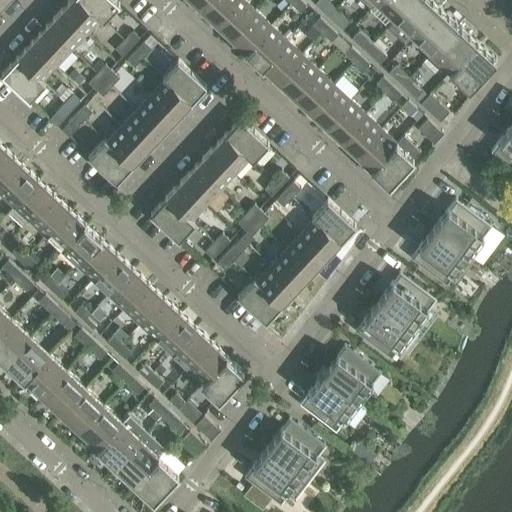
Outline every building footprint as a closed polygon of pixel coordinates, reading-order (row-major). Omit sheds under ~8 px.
[(62,8),(61,9),(86,33),(100,18),(101,17),(83,0),(70,0),(70,1),(69,0),(68,2),(62,9),(62,8)] [(83,0),(101,17),(100,18),(103,20),(118,5),(120,3),(118,2),(115,0),(83,0)] [(213,20),(214,21),(233,0),(204,0),(198,6),(199,7),(200,6),(206,12),(205,13),(207,14),(208,13),(214,19),(213,20)] [(229,35),(230,36),(255,9),(246,0),(233,0),(214,21),(215,22),(216,21),(222,27),(221,28),(223,29),(223,28),(230,34),(229,35)] [(303,0),(293,0),(291,2),(300,11),(307,4),(303,0)] [(316,0),(315,2),(329,15),(336,7),(328,0),(316,0)] [(387,25),(388,26),(411,0),(377,0),(371,7),(389,23),(387,25)] [(406,43),(413,35),(441,6),(434,0),(411,0),(388,26),(406,43)] [(413,35),(432,52),(459,24),(457,22),(457,21),(441,6),(413,35)] [(336,7),(329,15),(343,29),(350,20),(336,7)] [(47,24),(46,25),(72,48),(86,33),(61,9),(60,9),(61,10),(55,16),(54,16),(53,17),(53,18),(48,24),(47,24)] [(245,50),(246,50),(271,23),(255,9),(230,36),(231,36),(238,42),(237,42),(238,44),(239,43),(246,49),(245,50)] [(313,23),(322,32),(329,24),(320,16),(313,23)] [(261,64),(261,65),(287,38),(271,23),(246,50),(246,51),(247,50),(253,56),(253,57),(255,58),(261,64)] [(329,24),(322,32),(332,40),(338,33),(329,24)] [(449,70),(478,40),(462,25),(461,26),(459,24),(432,52),(450,69),(449,70)] [(32,40),(31,40),(57,64),(72,48),(46,25),(45,25),(46,26),(40,32),(39,32),(38,33),(39,34),(33,40),(32,40)] [(132,29),(124,38),(131,45),(140,36),(132,29)] [(351,37),(365,50),(373,42),(359,29),(351,37)] [(131,45),(124,38),(115,48),(123,54),(131,45)] [(276,79),(277,80),(302,53),(287,38),(261,65),(262,66),(263,65),(269,71),(269,72),(270,73),(271,73),(277,78),(276,79)] [(17,55),(17,56),(42,80),(43,80),(57,64),(31,40),(31,41),(31,42),(25,48),(25,47),(23,49),(24,50),(18,56),(17,55)] [(144,40),(136,49),(143,56),(152,47),(144,40)] [(478,40),(449,70),(451,71),(458,77),(457,77),(459,79),(459,78),(465,84),(465,85),(466,86),(467,85),(468,87),(469,89),(497,59),(496,57),(495,58),(493,56),(494,55),(478,40)] [(373,42),(365,50),(379,63),(387,55),(373,42)] [(345,53),(354,61),(361,54),(352,45),(345,53)] [(143,56),(136,49),(127,59),(134,66),(143,56)] [(292,94),(293,95),(318,68),(302,53),(277,80),(278,81),(279,80),(285,86),(284,87),(286,88),(287,87),(293,93),(292,94)] [(361,54),(354,61),(363,70),(370,63),(361,54)] [(42,80),(17,56),(16,57),(17,58),(11,64),(10,63),(9,65),(3,72),(2,73),(3,75),(3,74),(15,86),(16,87),(17,87),(28,98),(30,100),(31,98),(46,82),(43,80),(42,80)] [(163,75),(166,78),(192,101),(192,100),(197,94),(198,94),(200,93),(199,92),(205,86),(207,84),(205,83),(193,72),(192,70),(191,71),(180,60),(180,59),(178,58),(177,59),(177,60),(163,75)] [(105,63),(97,72),(104,79),(112,69),(105,63)] [(388,71),(402,84),(410,76),(396,63),(388,71)] [(73,68),(67,74),(77,82),(82,77),(73,68)] [(308,109),(309,109),(334,82),(318,68),(293,95),(294,95),(301,101),(300,101),(302,103),(302,102),(309,108),(308,109)] [(112,69),(104,79),(111,86),(120,76),(112,69)] [(88,81),(95,88),(104,79),(97,72),(88,81)] [(376,82),(385,91),(392,83),(383,75),(376,82)] [(410,76),(402,84),(416,97),(424,89),(410,76)] [(166,78),(151,93),(177,117),(177,116),(183,109),(183,110),(185,109),(184,108),(190,102),(191,102),(192,101),(166,78)] [(104,79),(95,88),(103,95),(111,86),(104,79)] [(324,123),(324,124),(350,97),(334,82),(309,109),(309,110),(310,109),(316,115),(316,116),(317,117),(318,117),(324,123)] [(392,83),(385,91),(395,99),(402,92),(392,83)] [(74,92),(65,101),(72,108),(81,99),(74,92)] [(421,101),(440,120),(449,110),(430,92),(421,101)] [(151,93),(136,109),(162,133),(163,132),(162,132),(168,125),(169,126),(170,124),(169,124),(175,117),(176,118),(177,117),(151,93)] [(340,138),(340,139),(366,112),(350,97),(324,124),(325,125),(326,124),(332,130),(332,131),(333,132),(334,132),(340,137),(340,138)] [(401,106),(411,114),(418,107),(408,98),(401,106)] [(72,108),(65,101),(56,111),(64,118),(72,108)] [(85,103),(77,113),(84,119),(93,110),(85,103)] [(136,109),(122,125),(147,149),(148,148),(147,147),(153,141),(154,142),(155,140),(155,139),(161,133),(161,134),(162,133),(136,109)] [(355,153),(356,154),(381,127),(366,112),(340,139),(341,140),(342,139),(348,145),(347,146),(349,147),(350,146),(356,152),(355,153)] [(84,119),(77,113),(68,122),(76,129),(84,119)] [(225,132),(225,133),(250,156),(250,157),(253,160),(267,144),(267,145),(269,143),(267,142),(255,131),(256,130),(254,129),(242,118),(241,116),(239,118),(234,125),(233,124),(231,125),(232,126),(226,132),(225,132)] [(418,126),(431,138),(432,140),(433,141),(435,140),(435,139),(442,132),(443,131),(442,129),(442,130),(427,116),(418,126)] [(511,124),(509,128),(508,128),(506,131),(507,131),(503,136),(502,135),(499,140),(500,141),(494,149),(493,148),(491,150),(493,152),(494,151),(500,156),(499,156),(501,158),(501,157),(509,163),(508,163),(510,164),(511,165),(511,124)] [(122,125),(108,140),(107,141),(133,165),(133,164),(133,163),(139,157),(141,156),(140,155),(146,149),(147,150),(147,149),(122,125)] [(371,168),(372,168),(397,141),(397,140),(396,141),(381,127),(356,154),(357,154),(364,160),(363,160),(365,162),(365,161),(372,167),(371,168)] [(211,148),(210,148),(236,172),(250,157),(250,156),(225,133),(224,133),(225,134),(219,140),(218,140),(217,141),(217,142),(212,148),(211,148)] [(397,141),(372,168),(373,169),(373,168),(380,174),(379,175),(381,176),(388,182),(387,182),(389,184),(390,182),(400,171),(401,171),(402,169),(412,158),(413,158),(421,149),(405,133),(397,141)] [(107,141),(108,140),(105,137),(90,153),(88,154),(90,156),(90,155),(102,166),(102,167),(103,168),(104,168),(115,179),(117,181),(118,179),(124,173),(125,173),(126,172),(125,171),(131,165),(132,165),(133,165),(107,141)] [(0,155),(0,187),(23,163),(22,162),(21,163),(15,157),(16,156),(14,155),(7,150),(8,149),(7,148),(0,155)] [(196,163),(195,164),(221,188),(236,172),(210,148),(209,149),(210,150),(204,156),(203,156),(202,157),(203,158),(197,164),(196,163)] [(0,187),(0,192),(13,205),(39,178),(38,177),(37,178),(31,172),(32,171),(30,169),(29,170),(23,164),(24,163),(23,163),(0,187)] [(181,179),(181,180),(206,204),(221,188),(195,164),(195,165),(195,166),(189,172),(189,171),(187,173),(188,173),(182,180),(181,179)] [(282,169),(273,178),(280,185),(289,175),(282,169)] [(13,205),(29,219),(54,192),(53,192),(47,186),(46,184),(45,185),(39,179),(39,178),(13,205)] [(280,185),(273,178),(265,187),(272,194),(280,185)] [(167,195),(166,196),(192,220),(192,219),(206,204),(181,180),(180,181),(181,181),(175,188),(174,187),(173,189),(167,196),(167,195)] [(294,180),(285,189),(292,196),(301,186),(294,180)] [(292,196),(285,189),(276,198),(284,205),(292,196)] [(29,219),(45,234),(70,207),(70,206),(69,207),(62,201),(63,200),(62,199),(61,200),(55,194),(55,193),(54,192),(29,219)] [(192,220),(166,196),(165,196),(166,197),(160,204),(159,203),(158,204),(158,205),(153,211),(152,211),(151,213),(152,214),(153,214),(164,225),(164,226),(166,227),(178,238),(177,238),(179,240),(180,238),(195,222),(192,219),(192,220)] [(312,215),(315,218),(315,217),(341,241),(341,240),(347,233),(347,234),(349,232),(348,232),(354,225),(354,226),(356,224),(354,222),(354,223),(342,212),(342,211),(341,210),(329,199),(327,197),(326,199),(312,215)] [(435,224),(433,226),(469,253),(470,253),(469,252),(475,245),(476,245),(477,243),(476,243),(482,235),(483,236),(484,234),(490,225),(491,226),(492,224),(490,223),(483,218),(484,218),(482,216),(482,217),(475,211),(473,210),(466,204),(464,203),(464,204),(457,199),(458,198),(456,197),(455,198),(456,199),(449,207),(448,207),(445,211),(446,212),(442,217),(441,216),(439,219),(440,220),(436,225),(435,224)] [(255,202),(246,211),(253,218),(262,209),(255,202)] [(45,234),(61,249),(86,222),(85,221),(85,222),(78,216),(79,215),(77,214),(70,208),(71,208),(70,207),(45,234)] [(262,209),(253,218),(260,225),(269,216),(262,209)] [(237,221),(244,227),(253,218),(246,211),(237,221)] [(315,217),(315,218),(300,233),(326,257),(327,256),(326,255),(332,249),(333,250),(334,248),(333,247),(339,241),(340,242),(341,241),(315,217)] [(253,218),(244,227),(252,234),(260,225),(253,218)] [(61,249),(77,264),(102,237),(101,236),(100,237),(94,231),(94,230),(93,229),(86,223),(87,222),(86,222),(61,249)] [(469,253),(433,226),(432,228),(433,229),(429,234),(428,233),(426,236),(427,237),(423,242),(422,241),(419,246),(420,246),(413,255),(412,254),(411,256),(413,257),(413,256),(420,261),(419,262),(421,263),(428,268),(428,269),(430,270),(437,275),(437,276),(439,277),(439,276),(446,281),(445,282),(447,283),(448,281),(454,272),(455,273),(456,271),(455,271),(461,263),(462,264),(463,262),(462,261),(468,254),(469,254),(469,253)] [(223,232),(214,241),(221,248),(230,238),(223,232)] [(300,233),(286,249),(311,273),(312,272),(311,271),(317,265),(318,265),(319,264),(319,263),(325,257),(325,258),(326,257),(300,233)] [(77,264),(92,278),(118,251),(117,251),(116,251),(110,245),(111,245),(109,243),(108,244),(102,238),(103,237),(102,237),(77,264)] [(221,248),(214,241),(206,250),(213,257),(221,248)] [(235,243),(226,252),(233,259),(242,249),(235,243)] [(12,251),(21,260),(28,252),(19,244),(12,251)] [(286,249),(271,264),(296,288),(297,288),(296,287),(302,281),(303,281),(305,280),(304,279),(310,273),(311,273),(286,249)] [(92,278),(108,293),(133,266),(133,265),(132,266),(126,260),(126,259),(125,258),(124,259),(118,253),(118,252),(118,251),(92,278)] [(28,252),(21,260),(30,268),(37,261),(28,252)] [(233,259),(226,252),(217,261),(225,268),(233,259)] [(1,266),(14,278),(21,270),(8,258),(1,266)] [(271,264),(257,280),(256,280),(282,304),(282,303),(288,296),(288,297),(290,296),(289,295),(295,288),(296,289),(296,288),(271,264)] [(108,293),(124,308),(149,281),(149,280),(148,281),(141,275),(142,274),(141,273),(140,273),(134,268),(134,267),(133,266),(108,293)] [(21,270),(14,278),(27,290),(34,282),(21,270)] [(380,297),(378,299),(423,334),(438,314),(428,307),(435,298),(435,299),(437,297),(435,296),(434,296),(428,291),(427,289),(426,290),(419,284),(418,283),(417,283),(410,278),(411,277),(409,276),(408,277),(402,272),(402,271),(401,270),(399,271),(400,272),(394,280),(393,280),(389,284),(390,285),(386,290),(386,289),(383,292),(384,293),(380,298),(380,297)] [(43,281),(53,289),(59,282),(50,273),(43,281)] [(256,280),(257,280),(254,277),(239,292),(237,294),(239,295),(251,306),(252,308),(253,307),(264,319),(266,320),(267,319),(267,318),(273,312),(274,313),(275,311),(274,311),(280,304),(281,305),(282,304),(256,280)] [(124,308),(140,323),(165,296),(164,295),(164,296),(157,290),(158,289),(156,288),(149,282),(150,282),(149,281),(124,308)] [(59,282),(53,289),(62,298),(69,291),(59,282)] [(38,300),(51,312),(58,305),(45,293),(38,300)] [(140,323),(155,337),(181,310),(180,310),(179,310),(173,304),(174,304),(172,302),(171,303),(165,297),(166,296),(165,296),(140,323)] [(423,334),(378,299),(377,301),(377,302),(374,307),(373,306),(370,309),(371,310),(368,315),(367,314),(363,319),(364,319),(358,328),(357,327),(356,329),(357,330),(358,329),(364,334),(364,335),(365,336),(366,336),(373,341),(373,342),(374,343),(375,343),(382,348),(382,349),(383,350),(384,349),(390,354),(390,355),(392,356),(393,354),(392,354),(398,346),(408,354),(423,334)] [(75,310),(84,319),(91,312),(82,303),(75,310)] [(0,329),(12,317),(0,305),(0,329)] [(58,305),(51,312),(64,324),(71,317),(58,305)] [(155,337),(171,352),(197,325),(196,324),(195,325),(189,319),(189,318),(188,317),(187,318),(181,312),(182,311),(181,310),(155,337)] [(91,312),(84,319),(93,327),(100,320),(91,312)] [(5,360),(5,361),(30,334),(12,317),(0,329),(0,354),(5,359),(5,360)] [(171,352),(187,367),(212,340),(212,339),(211,340),(205,334),(205,333),(204,332),(203,333),(197,327),(197,326),(197,325),(171,352)] [(75,334),(88,346),(95,339),(81,327),(75,334)] [(106,340),(116,348),(123,341),(113,332),(106,340)] [(23,377),(24,378),(49,351),(30,334),(5,361),(6,361),(7,361),(14,368),(14,369),(15,370),(16,369),(24,376),(23,377)] [(95,339),(88,346),(100,358),(107,351),(95,339)] [(202,381),(202,382),(228,355),(227,354),(227,355),(220,349),(221,348),(220,347),(219,347),(212,341),(213,341),(212,340),(187,367),(202,381)] [(123,341),(116,348),(125,357),(132,350),(123,341)] [(324,370),(323,372),(359,400),(359,399),(359,398),(364,391),(365,391),(366,389),(371,381),(372,382),(373,380),(379,371),(380,372),(381,370),(379,369),(372,364),(373,364),(371,362),(371,363),(364,357),(362,356),(355,351),(355,350),(353,349),(353,350),(346,345),(347,344),(345,343),(344,345),(345,345),(338,353),(337,353),(334,358),(335,358),(331,363),(330,362),(328,365),(329,366),(325,371),(324,370)] [(41,394),(42,395),(67,368),(49,351),(24,378),(24,379),(25,378),(33,385),(32,386),(34,387),(34,386),(42,394),(41,394)] [(228,355),(202,382),(203,383),(204,382),(210,388),(210,389),(211,390),(218,396),(219,398),(221,396),(220,396),(231,385),(232,383),(242,372),(243,372),(244,371),(243,369),(242,369),(236,363),(235,362),(228,356),(229,355),(228,355)] [(112,369),(124,381),(131,374),(119,362),(112,369)] [(138,369),(147,378),(154,371),(145,362),(138,369)] [(60,412),(61,412),(86,386),(67,368),(42,395),(43,396),(44,395),(51,402),(51,403),(52,404),(53,404),(60,411),(60,412)] [(154,371),(147,378),(156,387),(163,379),(154,371)] [(359,400),(323,372),(321,374),(322,375),(318,380),(317,379),(315,382),(316,383),(312,388),(311,387),(308,392),(309,393),(302,401),(301,400),(300,402),(302,403),(309,407),(308,408),(310,409),(318,415),(317,415),(319,416),(326,421),(326,422),(328,423),(328,422),(335,427),(334,428),(336,429),(338,427),(337,427),(343,419),(344,419),(345,418),(355,425),(368,407),(359,400)] [(131,374),(124,381),(137,393),(144,386),(131,374)] [(78,429),(79,430),(104,403),(86,386),(61,412),(61,413),(62,412),(70,419),(69,420),(71,422),(71,421),(79,428),(78,429)] [(169,399),(179,407),(186,400),(176,391),(169,399)] [(149,404),(161,415),(168,408),(155,396),(149,404)] [(97,446),(97,447),(122,420),(104,403),(79,430),(80,430),(81,430),(88,437),(87,437),(89,439),(90,438),(97,445),(97,446)] [(168,408),(161,415),(174,427),(181,420),(168,408)] [(195,423),(209,436),(211,438),(212,436),(219,429),(220,427),(219,426),(204,413),(195,423)] [(269,443),(267,445),(310,478),(310,477),(310,476),(315,469),(316,469),(317,467),(322,459),(323,460),(324,458),(317,453),(324,444),(324,445),(326,443),(324,442),(323,442),(317,438),(318,437),(316,436),(308,430),(309,430),(307,429),(299,424),(300,423),(298,422),(297,423),(291,418),(292,417),(290,416),(288,418),(289,418),(283,426),(282,426),(278,431),(279,431),(276,436),(275,435),(273,438),(273,439),(269,444),(269,443)] [(115,463),(116,464),(141,437),(122,420),(97,447),(98,447),(99,447),(107,454),(106,455),(107,456),(108,455),(116,462),(115,463)] [(181,438),(195,452),(194,452),(196,453),(198,452),(197,452),(204,444),(206,443),(204,441),(204,442),(190,428),(181,438)] [(134,481),(160,454),(159,453),(159,454),(141,437),(116,464),(117,465),(117,464),(125,471),(124,472),(126,473),(127,473),(134,480),(134,481)] [(310,478),(267,445),(266,447),(267,448),(263,453),(262,452),(260,455),(260,456),(257,461),(256,460),(252,465),(253,466),(247,474),(246,473),(245,475),(247,476),(253,480),(253,481),(255,482),(262,488),(264,489),(271,494),(271,495),(272,496),(273,496),(273,495),(279,500),(279,501),(281,502),(282,501),(281,500),(288,492),(295,497),(296,495),(295,495),(301,487),(302,488),(303,486),(302,485),(308,478),(309,478),(310,478)] [(160,454),(134,481),(135,482),(136,481),(143,488),(143,489),(144,491),(145,490),(153,497),(152,497),(154,499),(155,497),(165,486),(166,486),(167,485),(167,484),(177,473),(177,474),(179,472),(177,471),(169,464),(170,464),(168,462),(160,455),(160,454)] [(253,481),(245,492),(264,506),(272,496),(271,495),(271,494),(264,489),(262,488),(255,482),(253,481)]
